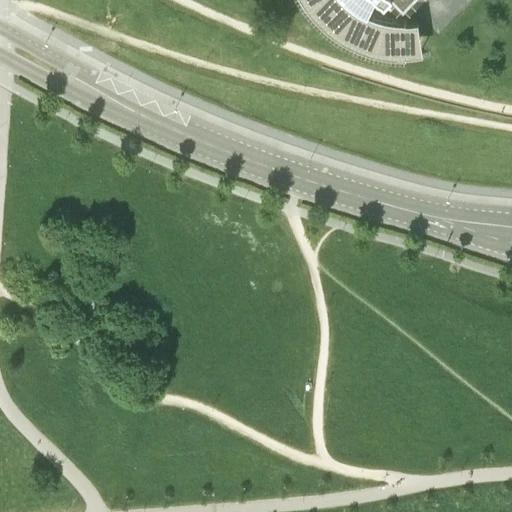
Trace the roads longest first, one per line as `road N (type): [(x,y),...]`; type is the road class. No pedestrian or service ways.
road 1 (tertiary): [(511,236),(300,176),(151,117)]
road 2 (tertiary): [(151,117),(117,88),(0,26)]
road 3 (tertiary): [(0,52),(121,113),(151,117)]
